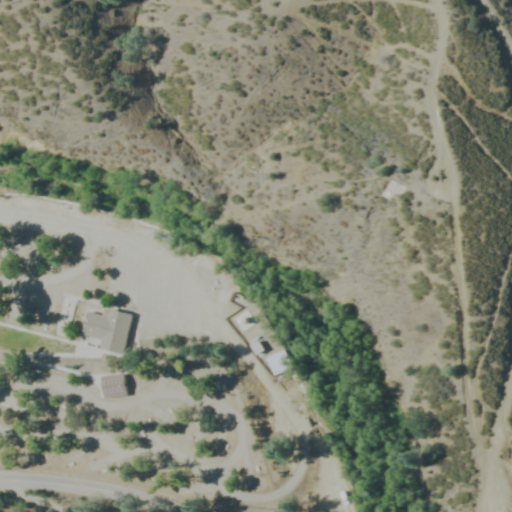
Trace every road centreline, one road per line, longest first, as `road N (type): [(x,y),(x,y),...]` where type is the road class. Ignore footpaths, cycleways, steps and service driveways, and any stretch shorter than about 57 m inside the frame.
road 1 (track): [(478,475),(493,443),(511,350),(492,14),(482,0)]
road 2 (track): [(478,475),(456,210),(430,99),(434,35),(419,0)]
road 3 (secondary): [(176,511),(39,478),(0,477)]
